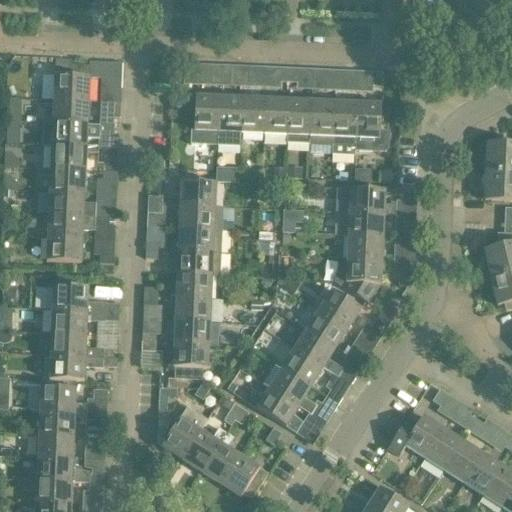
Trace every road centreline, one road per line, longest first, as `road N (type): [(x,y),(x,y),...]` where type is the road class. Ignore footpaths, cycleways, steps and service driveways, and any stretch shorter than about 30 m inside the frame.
road 1 (residential): [(126,511),(140,46)]
road 2 (residential): [(456,122),(391,55),(140,46)]
road 3 (residential): [(301,511),(402,354)]
road 4 (residential): [(436,297),(442,150),(456,122)]
road 5 (residential): [(488,401),(500,378),(436,297)]
road 6 (residential): [(140,46),(19,43)]
